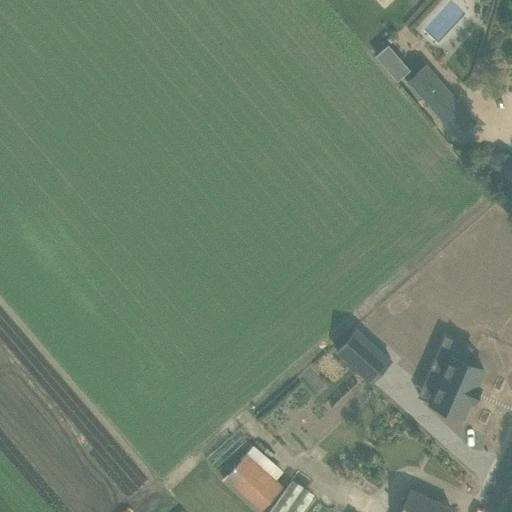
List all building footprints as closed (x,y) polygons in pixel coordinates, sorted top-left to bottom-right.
[(389,42),(375,54),(397,79),(411,67),(389,42)] [(438,78),(420,94),(447,125),(465,109),(438,78)] [(484,170),(511,177),(511,158),(509,158),(510,156),(500,153),(499,155),(489,152),(484,170)] [(371,381),(391,359),(356,328),(336,351),(371,381)] [(436,370),(424,398),(462,416),(469,400),(472,401),(478,386),(476,385),(483,368),(450,354),(441,373),(436,370)] [(282,487),(276,481),(245,454),(223,478),(260,511),(282,487)] [(399,511),(448,511),(450,507),(410,489),(399,511)]
